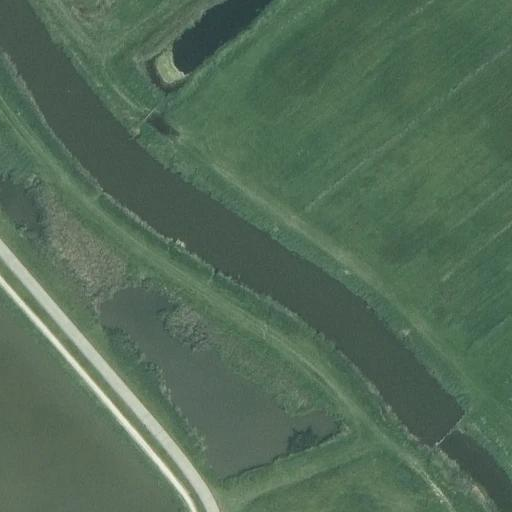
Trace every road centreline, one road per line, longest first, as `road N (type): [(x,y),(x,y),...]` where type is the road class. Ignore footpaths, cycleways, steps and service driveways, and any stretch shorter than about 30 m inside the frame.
road 1 (track): [(50,0),(124,89),(435,339),(511,435)]
road 2 (track): [(460,511),(372,431)]
